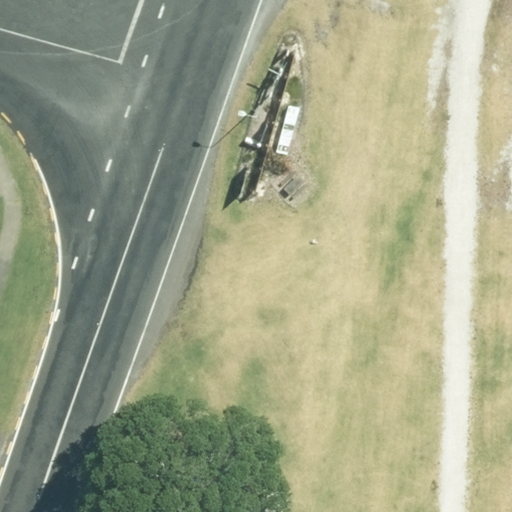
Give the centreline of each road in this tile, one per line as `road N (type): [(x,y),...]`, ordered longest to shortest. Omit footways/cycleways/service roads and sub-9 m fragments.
road 1 (secondary): [(186,83),(38,511)]
road 2 (unclassified): [(0,30),(186,83)]
